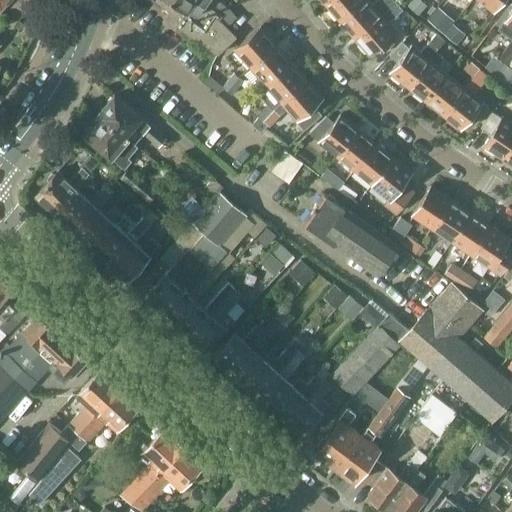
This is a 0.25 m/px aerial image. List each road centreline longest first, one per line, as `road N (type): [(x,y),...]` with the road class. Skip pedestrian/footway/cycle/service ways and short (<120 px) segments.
road 1 (residential): [(265,468),(0,218)]
road 2 (residential): [(290,0),(353,76),(443,153),(511,197)]
road 3 (secondary): [(0,158),(68,59),(94,0)]
